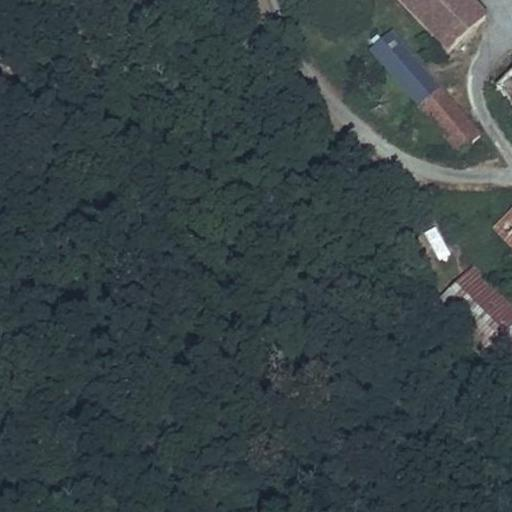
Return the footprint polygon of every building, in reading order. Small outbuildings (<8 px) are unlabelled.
[(483,19),(464,0),(396,0),(448,54),(483,19)] [(483,138),(390,33),(371,49),(462,155),(483,138)] [(511,70),(493,86),(511,107),(511,70)] [(511,220),(502,229),(511,239),(511,220)] [(511,295),(480,259),(439,295),(511,382),(511,295)]
